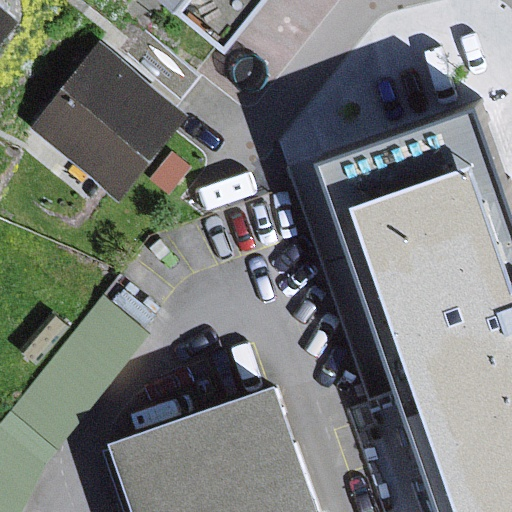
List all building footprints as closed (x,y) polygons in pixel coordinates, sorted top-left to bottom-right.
[(0,0),(0,46),(26,13),(8,0),(0,0)] [(187,0),(240,39),(269,0),(187,0)] [(144,30),(127,53),(185,97),(202,74),(144,30)] [(191,108),(103,40),(37,125),(124,193),(191,108)] [(0,423),(0,511),(27,511),(54,458),(153,332),(145,325),(107,291),(0,423)] [(332,511),(287,382),(270,387),(202,411),(122,439),(147,511),(332,511)]
